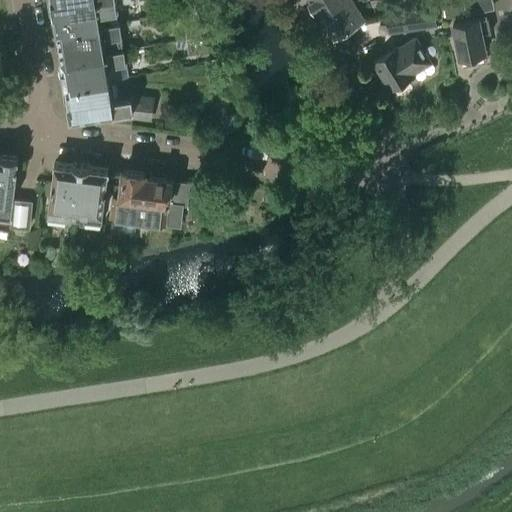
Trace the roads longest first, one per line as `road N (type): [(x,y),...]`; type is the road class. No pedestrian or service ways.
road 1 (unclassified): [(0,410),(275,363),(374,317)]
road 2 (residential): [(389,179),(45,136)]
road 3 (unclassified): [(389,179),(368,116),(298,0)]
road 4 (unclassified): [(374,317),(511,195)]
road 5 (unclassified): [(374,317),(404,249),(406,225),(389,179)]
road 6 (residential): [(45,136),(22,0)]
road 7 (unclassified): [(511,177),(389,179)]
